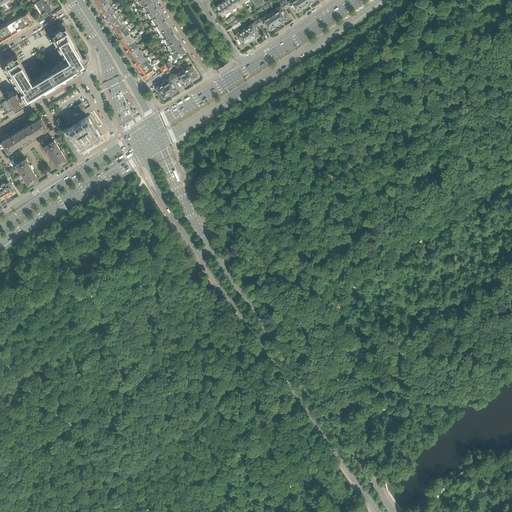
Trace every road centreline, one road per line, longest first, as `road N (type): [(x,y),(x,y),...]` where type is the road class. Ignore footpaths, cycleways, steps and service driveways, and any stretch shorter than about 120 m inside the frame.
road 1 (unclassified): [(211,248),(511,84)]
road 2 (secondary): [(393,511),(211,248)]
road 3 (unknown): [(126,323),(213,354),(220,379),(77,511)]
road 4 (secondary): [(200,255),(378,511)]
road 5 (unknown): [(507,149),(341,268),(332,263),(335,246),(359,191)]
road 6 (primary): [(159,142),(380,0)]
road 7 (residential): [(334,0),(243,59),(200,3)]
road 8 (unknown): [(359,191),(374,170),(511,103)]
road 9 (primary): [(0,242),(144,149)]
road 10 (secondary): [(152,126),(79,0)]
road 11 (primary): [(338,12),(217,87)]
road 12 (residential): [(107,66),(0,128)]
road 13 (residential): [(98,323),(200,255)]
road 14 (secondary): [(144,149),(200,255)]
